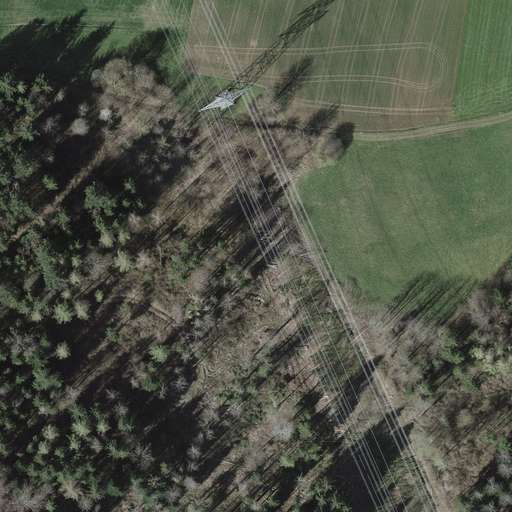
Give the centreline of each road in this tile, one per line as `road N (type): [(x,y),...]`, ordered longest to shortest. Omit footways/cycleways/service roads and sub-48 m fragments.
road 1 (track): [(0,67),(138,104),(330,136),(511,116)]
road 2 (track): [(330,136),(293,178),(296,215),(442,511)]
